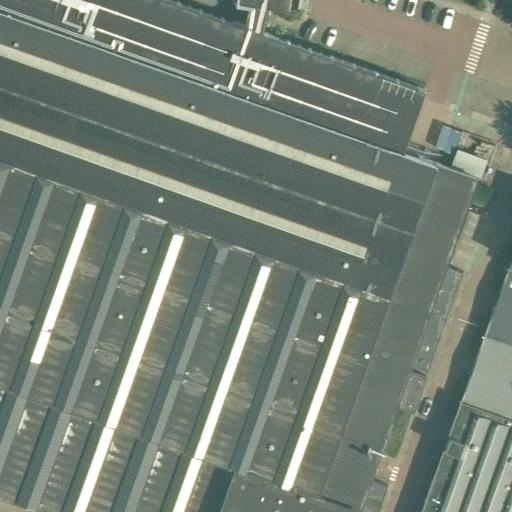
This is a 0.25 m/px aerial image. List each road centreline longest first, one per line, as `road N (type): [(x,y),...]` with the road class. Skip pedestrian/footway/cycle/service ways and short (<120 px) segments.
road 1 (unknown): [(511,213),(399,511)]
road 2 (residential): [(330,0),(325,13),(511,79)]
